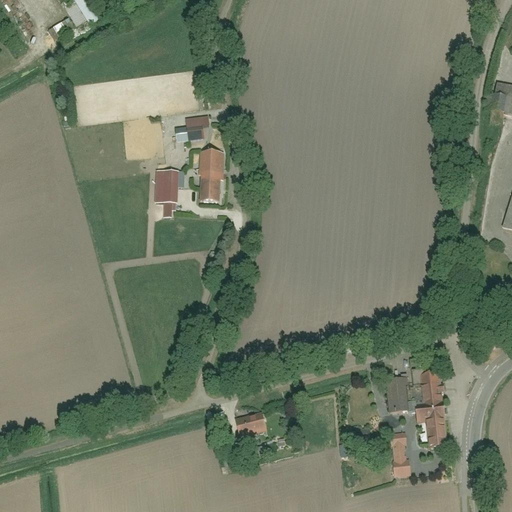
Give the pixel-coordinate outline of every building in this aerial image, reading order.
[(69,0),(72,5),(62,11),(68,20),(51,31),(57,40),(76,28),(83,23),(87,29),(99,22),(84,0),(69,0)] [(51,53),(43,58),(48,65),(56,60),(51,53)] [(487,114),(509,119),(511,104),(511,90),(493,87),(487,114)] [(185,122),(186,131),(184,131),(184,133),(176,134),(177,145),(185,144),(204,142),(203,131),(208,130),(206,119),(185,122)] [(199,155),(197,206),(223,207),(225,156),(199,155)] [(175,208),(176,192),(183,193),(184,178),(177,178),(177,177),(156,176),(154,207),(175,208)] [(511,196),(501,234),(511,237),(511,196)] [(374,334),(314,348),(318,365),(378,351),(374,334)] [(501,343),(498,340),(492,339),(488,342),(488,348),(490,351),(496,352),(500,350),(501,343)] [(415,428),(424,427),(427,454),(446,452),(441,410),(438,411),(434,379),(427,379),(426,373),(410,374),(412,391),(419,390),(421,409),(413,410),(415,428)] [(385,387),(388,417),(407,416),(405,385),(385,387)] [(234,423),(238,442),(267,436),(263,417),(234,423)] [(316,420),(309,426),(317,434),(323,427),(316,420)] [(409,466),(405,466),(403,450),(407,450),(406,437),(389,439),(390,451),(392,451),(394,467),(392,468),(393,482),(410,480),(409,466)] [(230,453),(233,467),(261,462),(259,451),(244,454),(244,450),(230,453)]
